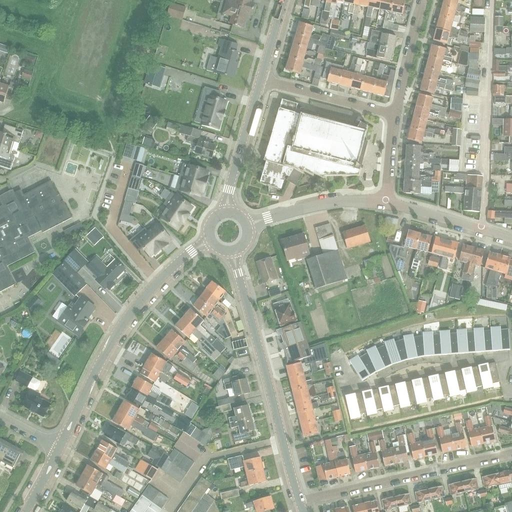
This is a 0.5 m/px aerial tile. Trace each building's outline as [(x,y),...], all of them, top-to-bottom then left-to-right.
[(227,0),(223,14),(232,16),(230,24),(242,27),(247,12),(252,14),(255,4),(251,3),(251,0),(236,0),(236,3),(231,2),(231,1),(229,0),(227,0)] [(313,0),(318,0),(320,0),(319,0),(305,0),(304,7),(309,8),(310,0),(312,0),(313,0)] [(328,19),(331,0),(319,0),(320,0),(326,0),(324,11),(323,11),(320,24),(327,25),(328,19)] [(337,1),(343,2),(343,0),(331,0),(328,19),(333,20),(337,1)] [(343,0),(343,2),(349,3),(347,13),(348,13),(352,14),(351,20),(355,0),(343,0)] [(369,0),(355,0),(351,20),(356,21),(358,9),(357,8),(356,7),(357,5),(368,7),(369,0)] [(373,8),(379,9),(381,0),(369,0),(368,7),(366,17),(364,26),(369,27),(373,8)] [(381,0),(379,9),(385,11),(385,12),(386,12),(383,28),(387,29),(393,0),(381,0)] [(405,0),(403,0),(393,0),(387,29),(397,31),(399,25),(393,24),(394,17),(395,17),(396,13),(402,14),(405,0)] [(457,5),(458,0),(443,0),(442,8),(464,13),(469,14),(469,10),(459,7),(460,6),(457,5)] [(167,15),(182,20),(185,8),(170,3),(167,15)] [(453,22),(454,16),(458,17),(458,16),(463,17),(464,13),(442,8),(439,18),(453,22)] [(303,9),(301,18),(308,20),(310,10),(303,9)] [(494,17),(494,27),(495,27),(497,27),(502,27),(502,18),(495,17),(494,17)] [(439,18),(436,30),(466,38),(467,33),(453,30),(454,28),(451,28),(453,22),(439,18)] [(470,18),(470,32),(484,33),(484,19),(470,18)] [(320,41),(324,42),(327,43),(329,37),(322,35),(321,37),(315,35),(313,36),(310,36),(313,27),(300,23),(296,34),(320,41)] [(331,23),(330,29),(337,31),(339,24),(331,23)] [(371,28),(369,27),(364,26),(362,36),(369,37),(371,28)] [(331,30),(329,36),(336,38),(344,40),(345,34),(331,30)] [(375,45),(379,46),(395,49),(396,43),(395,43),(396,37),(382,34),(383,33),(372,30),(369,43),(375,45)] [(436,30),(433,41),(451,46),(453,38),(457,39),(457,41),(465,43),(466,38),(436,30)] [(296,34),(293,45),(306,49),(311,51),(313,44),(326,48),(327,43),(324,42),(320,41),(296,34)] [(332,51),(336,38),(329,36),(329,37),(327,43),(326,48),(326,49),(332,51)] [(209,56),(205,70),(214,73),(220,74),(233,78),(236,69),(233,68),(238,53),(235,52),(237,45),(220,40),(218,46),(221,47),(218,58),(209,56)] [(293,45),(289,58),(313,65),(314,61),(309,59),(307,60),(306,61),(303,60),(306,49),(293,45)] [(366,49),(366,52),(367,52),(366,56),(377,58),(391,61),(392,55),(393,55),(395,49),(379,46),(375,45),(373,51),(367,49),(366,49)] [(432,46),(429,57),(451,63),(452,59),(447,57),(448,50),(432,46)] [(467,53),(462,52),(458,65),(466,67),(467,67),(467,60),(468,53),(467,53)] [(338,85),(349,88),(357,58),(353,57),(350,69),(349,69),(348,73),(342,71),(338,85)] [(450,67),(451,63),(429,57),(426,68),(439,72),(442,63),(444,64),(444,66),(450,67)] [(289,58),(286,71),(300,74),(301,69),(314,73),(316,66),(313,65),(289,58)] [(349,88),(361,91),(364,77),(358,76),(362,60),(357,59),(357,58),(349,88)] [(329,74),(332,64),(332,63),(321,60),(319,67),(316,66),(314,73),(313,78),(325,81),(327,73),(329,74)] [(468,60),(468,66),(468,69),(477,71),(477,67),(478,60),(468,60)] [(338,85),(342,71),(337,70),(338,65),(332,64),(329,74),(327,82),(338,85)] [(384,96),(387,83),(381,81),(385,65),(380,64),(378,71),(372,94),(384,97),(384,96)] [(146,81),(145,84),(159,88),(165,69),(151,65),(146,81)] [(437,80),(439,72),(426,68),(423,79),(443,85),(452,86),(453,81),(446,79),(446,81),(440,79),(439,81),(437,80)] [(468,69),(466,79),(478,81),(480,72),(468,69)] [(24,70),(22,78),(30,80),(33,73),(24,70)] [(361,91),(372,94),(378,71),(374,70),(372,76),(373,77),(374,78),(373,80),(364,77),(361,91)] [(390,70),(387,83),(384,96),(390,98),(396,72),(395,72),(390,70)] [(452,86),(443,85),(423,79),(420,91),(434,94),(436,85),(439,86),(438,88),(444,89),(444,90),(451,92),(453,87),(452,86)] [(477,89),(478,81),(466,79),(465,87),(477,89)] [(9,87),(0,84),(0,102),(4,104),(5,99),(11,101),(16,84),(10,82),(9,87)] [(209,98),(202,124),(218,129),(221,120),(222,120),(224,112),(223,112),(226,102),(218,100),(220,92),(205,88),(202,96),(209,98)] [(419,95),(416,106),(446,113),(447,109),(431,105),(433,98),(419,95)] [(451,99),(451,110),(462,113),(463,99),(451,99)] [(366,147),(362,146),(364,141),(368,128),(358,123),(357,124),(357,126),(312,114),(312,112),(307,112),(307,110),(304,110),(305,109),(300,109),(299,111),(297,110),(295,110),(297,104),(281,100),(270,140),(264,161),(268,162),(266,169),(264,169),(262,176),(264,176),(262,184),(269,186),(268,194),(275,194),(277,188),(281,175),(288,177),(286,180),(296,186),(305,172),(314,177),(315,174),(324,180),(326,177),(344,177),(359,177),(361,167),(357,166),(358,161),(359,157),(363,158),(366,147)] [(446,113),(416,106),(413,118),(427,121),(429,115),(431,116),(432,115),(444,118),(446,113)] [(451,110),(449,117),(460,120),(462,113),(451,110)] [(150,116),(145,123),(153,129),(158,122),(150,116)] [(413,118),(410,129),(433,134),(435,130),(434,130),(428,128),(427,130),(425,130),(425,128),(427,121),(413,118)] [(166,128),(175,130),(177,125),(168,122),(166,128)] [(0,132),(0,145),(12,149),(14,142),(19,144),(23,131),(8,126),(6,134),(0,132)] [(185,127),(183,135),(188,137),(186,142),(194,144),(194,146),(197,147),(195,154),(203,157),(203,158),(208,160),(209,158),(211,159),(215,147),(210,146),(210,143),(198,139),(200,132),(185,127)] [(410,129),(407,140),(421,143),(423,138),(425,138),(426,137),(432,139),(433,134),(410,129)] [(453,146),(460,147),(461,130),(454,129),(453,146)] [(144,138),(142,145),(151,147),(153,142),(151,140),(144,138)] [(10,155),(12,149),(0,145),(0,166),(11,170),(15,157),(10,155)] [(406,145),(406,157),(431,158),(433,159),(433,154),(430,153),(429,154),(423,154),(423,153),(420,152),(420,146),(419,146),(406,145)] [(134,153),(132,160),(140,162),(142,156),(134,153)] [(405,158),(405,169),(419,169),(419,164),(422,164),(422,163),(430,163),(431,159),(431,158),(406,157),(405,158)] [(183,164),(179,177),(205,185),(207,177),(206,177),(207,172),(183,164)] [(419,176),(419,169),(405,169),(404,180),(439,182),(440,176),(435,176),(434,177),(419,176)] [(134,171),(132,177),(141,179),(143,174),(134,171)] [(481,189),(482,177),(456,175),(456,178),(454,178),(454,180),(466,181),(465,188),(481,189)] [(132,177),(130,182),(130,183),(140,185),(141,179),(132,177)] [(179,177),(176,189),(200,196),(201,191),(203,192),(205,185),(179,177)] [(439,183),(439,182),(404,180),(403,193),(420,194),(420,187),(431,188),(431,193),(438,193),(439,183)] [(0,292),(16,284),(10,274),(7,267),(35,252),(32,246),(28,238),(41,231),(43,234),(72,218),(63,201),(60,202),(59,199),(57,196),(59,196),(51,181),(24,195),(21,190),(15,193),(13,190),(0,196),(0,201),(2,206),(0,207),(0,292)] [(464,200),(480,201),(481,189),(465,188),(445,187),(445,193),(463,194),(463,193),(465,194),(464,200)] [(128,190),(127,195),(137,198),(139,192),(129,189),(128,190)] [(164,204),(164,205),(168,208),(168,207),(186,219),(189,215),(187,214),(192,208),(171,193),(164,204)] [(479,212),(480,201),(464,200),(463,211),(479,212)] [(168,208),(161,218),(177,229),(182,222),(183,224),(186,219),(168,207),(168,208)] [(511,211),(495,211),(495,212),(488,211),(487,219),(487,223),(494,225),(495,219),(495,218),(511,218),(511,211)] [(65,240),(84,230),(81,223),(64,231),(65,235),(63,236),(65,240)] [(315,229),(323,256),(306,261),(315,290),(346,280),(337,252),(338,251),(330,224),(315,229)] [(157,225),(148,232),(162,249),(167,245),(166,243),(170,240),(157,225)] [(347,250),(370,243),(364,227),(342,234),(347,250)] [(95,228),(86,237),(94,246),(103,237),(95,228)] [(130,241),(129,241),(135,249),(138,252),(143,247),(150,256),(154,253),(155,254),(162,249),(148,232),(148,233),(144,229),(130,241)] [(408,248),(416,250),(420,234),(408,231),(406,238),(403,238),(401,247),(390,244),(388,250),(396,269),(402,270),(408,248)] [(310,256),(304,234),(282,241),(287,261),(295,259),(296,260),(310,256)] [(431,237),(420,234),(416,250),(411,269),(409,277),(414,278),(416,271),(418,271),(423,252),(427,253),(431,237)] [(435,238),(431,254),(442,257),(439,269),(446,271),(448,261),(446,261),(447,258),(454,260),(458,244),(446,241),(435,238)] [(462,274),(466,275),(473,248),(462,245),(458,262),(465,264),(462,274)] [(468,282),(469,286),(471,286),(472,285),(473,283),(473,276),(472,276),(475,268),(474,267),(474,266),(480,268),(484,251),(473,248),(466,275),(468,275),(468,282)] [(63,262),(64,262),(76,274),(81,268),(87,263),(75,250),(69,256),(63,262)] [(493,280),(500,256),(489,253),(484,269),(490,270),(485,287),(487,287),(486,293),(486,298),(487,298),(492,300),(492,290),(492,286),(493,287),(493,280)] [(500,273),(505,275),(504,279),(511,280),(511,261),(510,261),(510,259),(500,256),(493,280),(493,287),(497,288),(501,275),(500,274),(500,273)] [(379,257),(374,259),(382,282),(387,280),(379,257)] [(428,263),(427,265),(437,268),(439,260),(437,259),(429,257),(428,263)] [(112,282),(124,269),(116,261),(107,270),(96,258),(87,267),(98,278),(96,280),(104,289),(107,287),(109,290),(114,285),(112,282)] [(277,279),(270,258),(256,263),(263,284),(277,279)] [(379,276),(373,258),(363,261),(369,279),(374,278),(379,276)] [(76,274),(64,262),(53,273),(75,296),(86,285),(76,274)] [(487,287),(485,287),(481,287),(482,278),(476,277),(475,287),(477,288),(478,289),(477,293),(482,293),(482,296),(478,296),(478,298),(486,298),(486,293),(487,287)] [(212,282),(206,290),(219,300),(221,298),(234,307),(235,306),(234,301),(225,293),(212,282)] [(460,300),(463,287),(452,285),(449,298),(460,300)] [(279,288),(268,292),(270,298),(281,294),(279,288)] [(204,292),(199,299),(218,315),(219,313),(221,315),(219,317),(221,318),(223,319),(222,317),(225,313),(217,307),(216,308),(214,307),(218,302),(219,300),(206,290),(204,292)] [(35,296),(26,305),(33,311),(41,302),(35,296)] [(95,308),(81,298),(75,306),(72,303),(69,307),(58,322),(75,335),(78,336),(89,321),(87,319),(90,315),(95,308)] [(223,319),(221,318),(219,317),(221,315),(219,313),(218,315),(199,299),(193,307),(206,318),(210,313),(218,319),(215,322),(221,327),(216,333),(225,339),(231,336),(228,330),(223,319)] [(272,304),(280,326),(296,320),(293,312),(292,313),(290,305),(289,305),(287,299),(276,303),(272,304)] [(477,299),(476,304),(506,310),(507,305),(477,299)] [(424,313),(426,303),(418,301),(416,311),(424,313)] [(191,310),(183,319),(207,338),(206,339),(206,340),(211,345),(215,341),(213,339),(211,336),(199,326),(204,321),(191,310)] [(211,355),(216,350),(211,345),(206,340),(206,339),(207,338),(183,319),(183,318),(175,327),(188,338),(192,334),(202,343),(204,345),(203,347),(211,355)] [(244,330),(241,321),(235,323),(238,332),(244,330)] [(279,330),(276,331),(277,333),(278,336),(279,336),(281,335),(281,336),(283,343),(282,343),(282,344),(281,344),(281,343),(281,344),(280,344),(282,347),(284,349),(285,351),(285,353),(286,355),(286,357),(287,360),(287,363),(288,363),(288,362),(292,362),(304,359),(306,365),(329,359),(325,343),(309,349),(300,322),(289,326),(279,330)] [(490,328),(490,331),(492,352),(510,350),(508,330),(500,331),(500,327),(490,328)] [(473,329),(473,333),(475,353),(492,352),(490,331),(484,332),(483,328),(473,329)] [(456,330),(456,334),(458,354),(475,353),(473,333),(467,333),(466,330),(456,330)] [(164,340),(199,370),(200,369),(197,366),(193,363),(196,360),(181,346),(185,342),(172,331),(164,340)] [(439,332),(440,335),(441,355),(458,354),(456,334),(450,334),(449,331),(439,332)] [(422,333),(423,336),(425,357),(441,355),(440,335),(433,336),(432,332),(422,333)] [(403,337),(404,340),(408,360),(425,357),(423,336),(414,338),(413,335),(403,337)] [(196,375),(199,370),(164,340),(157,348),(169,359),(174,354),(183,361),(181,363),(193,373),(196,375)] [(215,341),(211,345),(216,350),(220,353),(225,348),(216,340),(215,341)] [(233,350),(246,347),(245,340),(232,343),(233,350)] [(384,343),(385,346),(392,365),(408,360),(404,340),(395,343),(394,340),(384,343)] [(366,351),(367,354),(376,372),(392,365),(385,346),(377,350),(375,346),(366,351)] [(166,362),(151,354),(143,368),(158,377),(167,382),(169,378),(173,381),(174,380),(186,387),(190,380),(178,373),(176,376),(169,372),(172,366),(166,363),(166,362)] [(361,381),(376,372),(367,354),(359,359),(358,356),(349,361),(361,381)] [(287,370),(289,379),(304,375),(301,363),(286,367),(287,370)] [(488,364),(478,366),(483,390),(493,387),(492,384),(500,382),(495,363),(488,364)] [(471,368),(461,370),(467,393),(476,391),(476,388),(482,386),(483,390),(478,366),(478,367),(471,368)] [(158,377),(143,368),(140,374),(155,383),(158,377)] [(218,368),(215,372),(221,377),(224,373),(218,368)] [(455,372),(445,374),(450,397),(460,395),(459,391),(466,390),(467,393),(461,370),(455,372)] [(43,417),(50,404),(38,397),(40,394),(34,391),(37,390),(40,384),(39,382),(20,372),(19,374),(17,372),(14,378),(16,379),(15,381),(30,389),(22,406),(43,417)] [(438,375),(428,378),(434,401),(443,399),(443,395),(449,394),(450,397),(445,374),(438,376),(438,375)] [(289,379),(291,386),(292,390),(312,385),(311,380),(305,382),(304,375),(289,379)] [(228,398),(219,400),(221,406),(228,405),(245,400),(244,395),(249,393),(246,380),(239,381),(238,376),(223,380),(225,390),(233,389),(235,396),(228,398)] [(153,386),(138,377),(132,387),(168,408),(172,400),(160,393),(161,392),(160,390),(153,386)] [(421,379),(412,381),(417,405),(427,402),(426,399),(433,398),(433,401),(434,401),(428,378),(421,379)] [(405,383),(395,385),(400,408),(410,406),(409,403),(416,401),(417,405),(412,381),(412,382),(405,383)] [(292,390),(295,402),(310,398),(307,387),(312,385),(292,390)] [(388,387),(379,389),(384,412),(394,410),(393,407),(399,405),(400,408),(395,385),(388,387)] [(207,397),(211,390),(204,386),(200,393),(207,397)] [(168,408),(132,387),(127,398),(141,406),(145,399),(163,409),(162,411),(171,416),(174,411),(168,408)] [(372,390),(362,393),(367,416),(377,414),(376,410),(383,409),(384,412),(379,389),(378,389),(372,391),(372,390)] [(367,416),(362,393),(355,394),(345,396),(350,420),(360,417),(360,414),(366,413),(367,416)] [(311,404),(310,398),(295,402),(298,413),(319,408),(317,403),(311,404)] [(119,411),(147,427),(149,423),(136,415),(139,409),(125,401),(119,411)] [(191,420),(199,408),(192,403),(184,415),(191,420)] [(221,406),(214,408),(216,414),(230,411),(228,405),(221,406)] [(228,418),(230,424),(251,418),(248,406),(234,409),(236,417),(228,418)] [(298,413),(301,425),(316,421),(313,410),(319,408),(298,413)] [(511,416),(511,418),(511,423),(511,410),(504,408),(502,414),(511,416)] [(158,434),(156,433),(148,428),(148,427),(147,427),(119,411),(113,421),(128,429),(130,426),(144,433),(143,436),(153,442),(158,434)] [(148,412),(144,418),(150,421),(153,415),(148,412)] [(454,422),(462,420),(461,414),(453,415),(454,422)] [(182,416),(175,427),(183,432),(185,433),(191,424),(190,424),(191,422),(182,416)] [(479,429),(483,444),(495,442),(489,416),(484,417),(486,428),(479,429)] [(255,431),(251,418),(230,424),(231,428),(238,427),(240,434),(233,436),(234,442),(249,439),(248,432),(255,431)] [(483,444),(479,429),(473,431),(471,420),(465,421),(471,447),(483,444)] [(319,434),(316,421),(301,425),(304,437),(319,434)] [(151,422),(148,428),(156,433),(159,427),(151,422)] [(450,435),(454,451),(466,448),(461,423),(455,424),(457,434),(450,435)] [(511,423),(509,429),(499,427),(497,432),(511,436),(511,423)] [(185,433),(190,437),(196,428),(191,424),(185,433)] [(111,425),(105,436),(124,446),(127,440),(136,446),(139,440),(136,438),(125,432),(125,433),(111,425)] [(210,428),(200,444),(205,447),(211,438),(212,436),(211,435),(220,433),(219,429),(219,426),(210,428)] [(454,451),(450,435),(444,437),(442,427),(436,428),(442,454),(454,451)] [(190,437),(195,440),(201,431),(196,428),(190,437)] [(195,440),(200,444),(210,428),(202,430),(202,432),(201,431),(195,440)] [(422,442),(425,457),(437,455),(432,429),(426,430),(428,441),(422,442)] [(425,457),(422,442),(415,443),(413,433),(408,434),(413,460),(425,457)] [(399,447),(392,448),(396,464),(408,461),(404,441),(403,435),(397,437),(399,447)] [(337,438),(330,440),(332,447),(337,446),(338,446),(337,438)] [(102,440),(97,450),(124,465),(127,467),(130,463),(114,454),(117,449),(102,440)] [(338,477),(332,447),(330,440),(324,441),(329,463),(323,464),(326,480),(338,477)] [(396,464),(392,448),(386,450),(384,440),(379,441),(384,466),(396,464)] [(9,447),(0,442),(0,461),(1,462),(9,447)] [(364,455),(367,470),(379,468),(373,442),(368,443),(370,453),(364,455)] [(337,446),(332,447),(338,477),(350,475),(347,459),(345,452),(339,453),(337,446)] [(367,470),(364,455),(357,456),(355,446),(349,448),(355,473),(367,470)] [(9,447),(1,462),(13,468),(21,454),(9,447)] [(160,469),(167,459),(169,456),(159,450),(159,451),(152,447),(147,457),(153,461),(151,464),(160,469)] [(169,456),(167,459),(171,463),(179,452),(174,449),(169,456)] [(124,472),(127,467),(124,465),(97,450),(91,460),(105,469),(108,463),(124,472)] [(179,452),(171,463),(176,466),(184,456),(179,452)] [(184,456),(176,466),(181,470),(189,459),(184,456)] [(245,468),(246,475),(263,470),(260,458),(243,462),(242,456),(228,460),(230,471),(243,468),(245,468)] [(160,469),(165,473),(171,463),(167,459),(160,469)] [(189,459),(181,470),(186,473),(194,462),(189,459)] [(151,479),(156,469),(144,462),(141,467),(143,468),(140,473),(151,479)] [(165,473),(169,476),(176,466),(171,463),(165,473)] [(88,465),(82,475),(105,488),(116,494),(117,492),(118,490),(99,479),(103,473),(88,465)] [(176,466),(169,476),(174,480),(175,480),(181,470),(176,466)] [(181,470),(175,480),(179,483),(186,473),(181,470)] [(263,470),(246,475),(248,481),(240,483),(241,488),(249,486),(266,482),(263,470)] [(511,470),(496,474),(498,485),(499,490),(511,487),(510,479),(511,478),(511,470)] [(485,488),(498,485),(496,474),(483,477),(485,488)] [(123,499),(82,475),(76,485),(91,494),(94,488),(102,493),(101,495),(122,507),(126,500),(123,499)] [(198,483),(208,490),(212,485),(201,478),(198,483)] [(462,481),(465,492),(478,490),(475,478),(462,481)] [(451,495),(465,492),(462,481),(449,484),(451,495)] [(205,495),(208,490),(198,483),(194,488),(205,495)] [(142,495),(147,498),(153,489),(148,485),(142,495)] [(446,506),(449,505),(448,499),(445,500),(442,486),(429,489),(431,500),(439,498),(440,506),(446,505),(446,506)] [(130,487),(127,492),(136,497),(139,492),(130,487)] [(201,500),(202,499),(205,495),(194,488),(191,493),(201,500)] [(152,502),(158,492),(153,489),(147,498),(152,502)] [(418,503),(431,500),(429,489),(415,492),(418,503)] [(238,490),(233,491),(220,494),(221,501),(240,496),(238,490)] [(73,491),(67,501),(81,510),(85,504),(94,510),(97,511),(109,511),(111,509),(99,503),(99,502),(83,492),(81,495),(73,491)] [(152,502),(157,505),(163,496),(158,492),(152,502)] [(188,498),(198,505),(199,504),(201,500),(191,493),(188,498)] [(395,496),(397,508),(410,505),(408,494),(395,496)] [(139,500),(149,507),(156,511),(159,511),(162,509),(142,495),(139,500)] [(202,499),(212,505),(215,500),(205,495),(202,499)] [(163,496),(157,505),(162,509),(168,499),(163,496)] [(384,510),(397,508),(395,496),(382,499),(384,510)] [(255,511),(263,511),(274,509),(271,497),(253,502),(253,503),(245,505),(246,509),(254,507),(255,511)] [(195,510),(195,509),(198,505),(188,498),(184,503),(195,510)] [(208,510),(212,505),(202,499),(201,500),(199,504),(208,510)] [(136,511),(144,511),(145,511),(149,507),(139,500),(132,509),(136,511)] [(378,511),(376,501),(364,504),(365,511),(378,511)] [(187,511),(193,511),(195,510),(184,503),(181,508),(187,511)]
